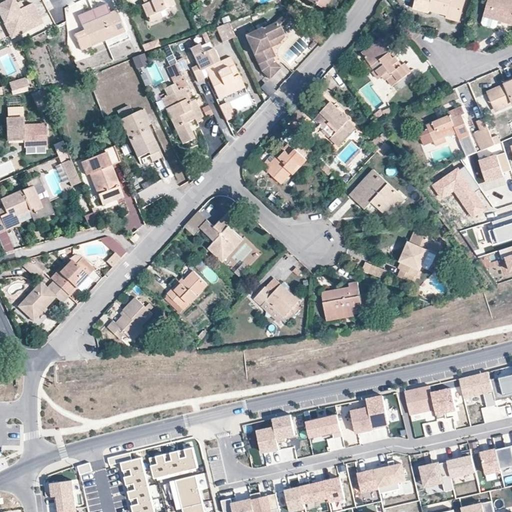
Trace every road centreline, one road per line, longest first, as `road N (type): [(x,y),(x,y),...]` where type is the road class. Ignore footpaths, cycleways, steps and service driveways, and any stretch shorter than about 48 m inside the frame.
road 1 (residential): [(216,414),(232,469),(246,474),(511,421)]
road 2 (residential): [(216,414),(511,347)]
road 3 (residential): [(216,173),(369,0)]
road 4 (residential): [(29,461),(216,414)]
road 5 (residential): [(0,260),(111,229),(139,254)]
road 6 (residential): [(37,357),(58,347),(139,254)]
road 7 (residential): [(216,173),(289,238),(321,241)]
